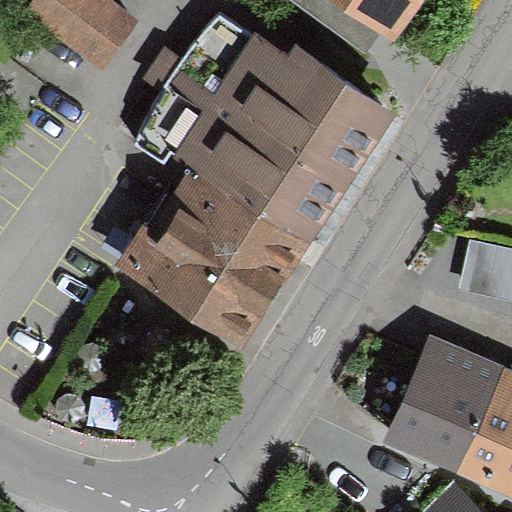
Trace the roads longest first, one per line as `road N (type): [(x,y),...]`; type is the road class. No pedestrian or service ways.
road 1 (tertiary): [(176,511),(511,28)]
road 2 (tertiary): [(0,441),(141,511)]
